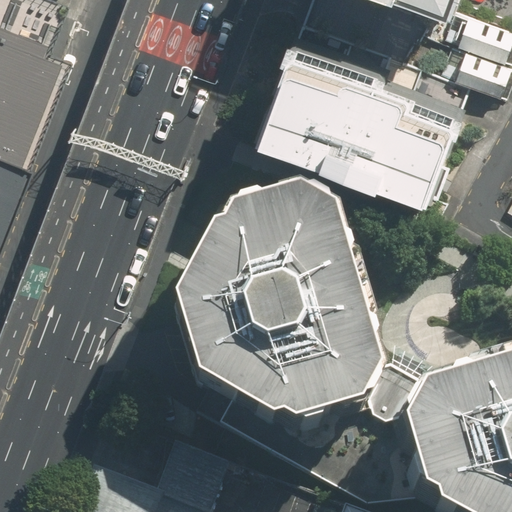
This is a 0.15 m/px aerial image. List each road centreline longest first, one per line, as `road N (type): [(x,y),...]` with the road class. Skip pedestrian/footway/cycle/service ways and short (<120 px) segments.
road 1 (primary): [(2,511),(195,0)]
road 2 (residential): [(0,271),(101,0)]
road 3 (residential): [(511,243),(479,214),(511,140)]
